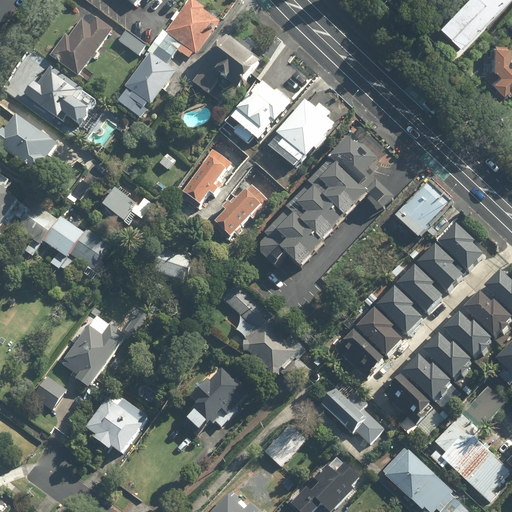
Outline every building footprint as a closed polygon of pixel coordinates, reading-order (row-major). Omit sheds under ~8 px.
[(128,0),(137,8),(144,0),(147,0),(148,1),(148,0),(128,0)] [(199,56),(223,23),(207,11),(209,8),(196,0),(192,0),(182,14),(179,12),(173,21),(176,23),(168,34),(178,41),(180,43),(183,44),(179,51),(181,52),(192,60),(196,54),(199,56)] [(509,0),(465,0),(442,27),(467,49),(509,0)] [(52,58),(82,79),(95,60),(98,62),(103,55),(100,53),(116,31),(91,13),(72,39),(68,36),(52,58)] [(149,48),(128,32),(121,42),(142,57),(149,48)] [(135,93),(132,98),(148,109),(152,105),(156,107),(184,68),(174,61),(181,52),(174,47),(178,41),(168,34),(165,32),(156,45),(158,46),(128,88),(135,93)] [(196,83),(212,95),(219,86),(228,93),(235,84),(244,91),(267,62),(255,53),(260,46),(249,37),(243,44),(232,36),(196,83)] [(511,42),(499,42),(498,67),(504,75),(497,82),(508,93),(511,88),(511,42)] [(38,82),(27,97),(67,125),(72,118),(85,127),(97,111),(80,98),(86,89),(56,67),(43,85),(38,82)] [(284,94),(283,95),(268,82),(237,118),(264,141),(280,122),(283,124),(298,106),(284,94)] [(310,157),(313,160),(340,126),(331,118),(334,114),(323,105),(320,110),(309,101),(273,147),(301,169),(310,157)] [(3,130),(0,134),(0,145),(44,174),(54,159),(67,167),(72,158),(60,150),(60,149),(63,145),(18,115),(7,132),(3,130)] [(389,161),(357,132),(331,160),(333,162),(313,184),(314,186),(293,209),(295,211),(272,235),(274,237),(263,249),(281,265),(292,253),(309,268),(370,202),(382,213),(386,208),(390,213),(403,199),(377,175),(389,161)] [(189,194),(208,206),(215,194),(219,196),(224,189),(220,186),(234,165),(215,153),(189,194)] [(179,161),(168,154),(161,165),(172,172),(179,161)] [(0,236),(25,199),(0,182),(0,236)] [(452,205),(432,185),(402,215),(422,235),(452,205)] [(240,203),(237,200),(229,208),(232,211),(221,222),(237,238),(272,203),(256,187),(240,203)] [(119,193),(108,207),(129,223),(140,209),(119,193)] [(100,272),(116,247),(90,230),(88,233),(66,219),(49,246),(61,253),(53,265),(63,271),(64,269),(72,274),(81,260),(100,272)] [(481,241),(463,225),(446,242),(477,270),(491,255),(479,243),(481,241)] [(463,264),(443,245),(426,263),(456,291),(471,276),(460,266),(463,264)] [(200,257),(173,250),(166,277),(192,284),(200,257)] [(442,285),(423,267),(405,284),(435,313),(450,297),(440,288),(442,285)] [(511,275),(507,271),(491,288),(511,307),(511,275)] [(238,281),(224,296),(245,316),(235,326),(251,342),(246,347),(280,379),(285,374),(299,388),(315,372),(300,358),(309,348),(238,281)] [(422,306),(403,288),(385,306),(415,334),(430,319),(420,309),(422,306)] [(506,331),(509,334),(511,330),(511,311),(501,300),(498,303),(488,293),(472,308),(500,337),(506,331)] [(402,328),(382,309),(364,327),(394,357),(410,341),(399,330),(402,328)] [(141,329),(148,319),(140,313),(126,331),(138,339),(144,331),(141,329)] [(499,339),(482,322),(479,324),(469,314),(452,330),(481,359),(488,352),(490,354),(497,347),(494,344),(499,339)] [(100,315),(65,365),(81,376),(79,379),(92,389),(130,336),(100,315)] [(391,358),(359,329),(355,334),(357,335),(352,340),(350,338),(340,349),(372,379),(391,358)] [(447,365),(445,366),(460,381),(467,374),(470,377),(476,370),(473,367),(479,361),(461,343),(459,346),(448,335),(432,350),(447,365)] [(511,349),(501,361),(508,367),(509,365),(511,367),(511,349)] [(438,367),(426,356),(411,373),(441,401),(447,395),(449,397),(455,391),(453,389),(459,382),(440,364),(438,367)] [(219,423),(225,429),(242,411),(239,408),(254,392),(228,368),(224,372),(217,366),(201,384),(206,388),(193,402),(199,407),(190,418),(204,431),(212,422),(216,427),(219,423)] [(439,409),(436,407),(439,404),(408,376),(390,396),(420,424),(430,413),(433,416),(439,409)] [(69,391),(49,378),(35,399),(55,412),(69,391)] [(487,499),(511,475),(511,469),(479,437),(511,406),(487,380),(460,406),(467,413),(438,441),(449,453),(445,458),(487,499)] [(164,396),(142,383),(135,395),(157,408),(164,396)] [(356,403),(358,401),(340,384),(322,404),(356,436),(359,433),(373,446),(388,430),(364,407),(362,409),(356,403)] [(129,455),(152,416),(114,391),(91,431),(98,435),(97,438),(114,449),(115,447),(129,455)] [(310,443),(292,425),(266,450),(284,469),(310,443)] [(459,490),(408,446),(383,472),(425,511),(428,509),(431,511),(438,511),(441,510),(442,511),(472,511),(473,511),(455,494),(459,490)] [(321,485),(316,491),(312,486),(308,490),(302,485),(289,499),(301,511),(318,511),(326,505),(333,511),(337,511),(359,489),(356,486),(367,476),(352,461),(348,465),(340,458),(332,466),(331,464),(316,480),(321,485)] [(250,506),(232,490),(213,511),(263,511),(253,503),(250,506)]
